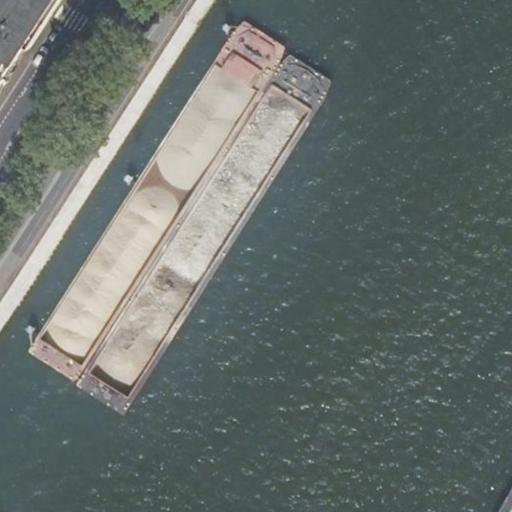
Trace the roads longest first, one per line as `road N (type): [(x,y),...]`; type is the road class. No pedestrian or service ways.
road 1 (primary): [(0,249),(162,0)]
road 2 (tertiary): [(0,139),(90,0)]
